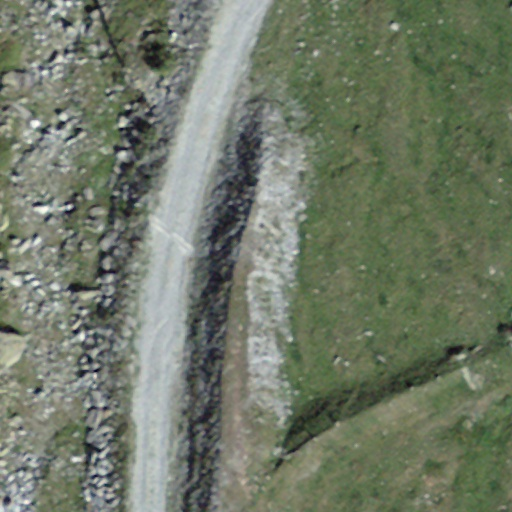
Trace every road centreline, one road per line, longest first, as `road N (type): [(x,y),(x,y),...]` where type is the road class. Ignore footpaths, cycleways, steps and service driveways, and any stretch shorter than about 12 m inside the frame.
road 1 (track): [(153,511),(171,267),(222,80),(257,0)]
road 2 (track): [(511,381),(333,464),(285,511)]
